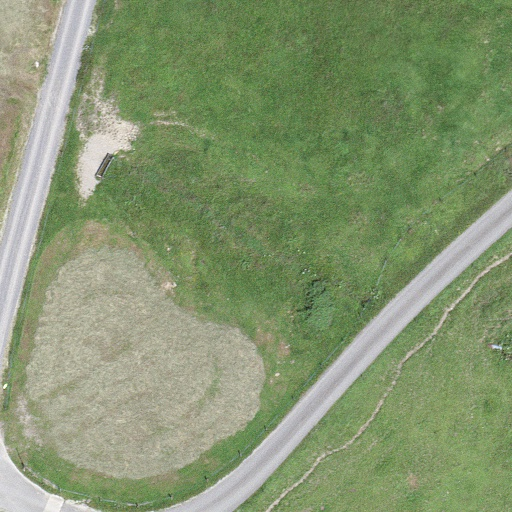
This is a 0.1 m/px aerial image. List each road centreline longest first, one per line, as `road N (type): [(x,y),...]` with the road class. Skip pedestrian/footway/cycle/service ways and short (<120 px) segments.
road 1 (track): [(511,207),(375,336),(247,477),(200,511)]
road 2 (track): [(0,329),(84,0)]
